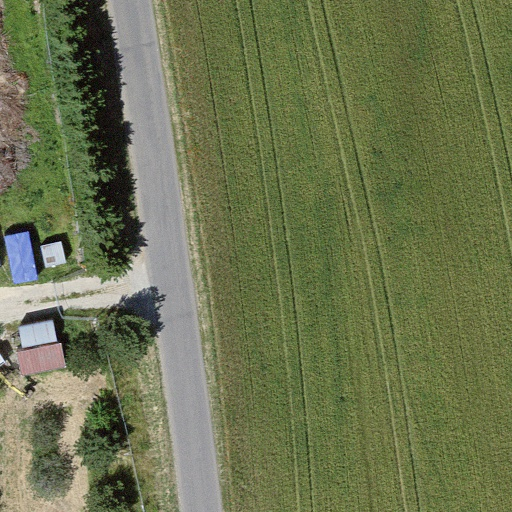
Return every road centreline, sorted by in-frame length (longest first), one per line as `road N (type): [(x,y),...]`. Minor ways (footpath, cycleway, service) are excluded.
road 1 (residential): [(138,0),(206,511)]
road 2 (track): [(178,273),(0,314)]
